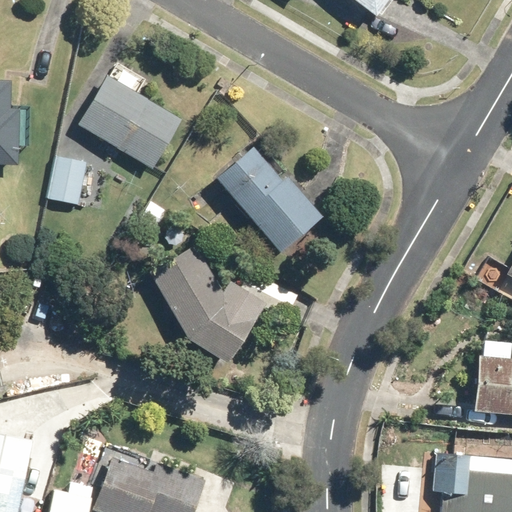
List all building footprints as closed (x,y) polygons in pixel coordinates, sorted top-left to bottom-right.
[(378,0),(335,0),(362,21),(378,0)] [(175,121),(99,76),(69,126),(146,171),(175,121)] [(0,81),(0,167),(8,168),(10,113),(1,112),(2,81),(0,81)] [(270,257),(312,221),(276,180),(272,184),(243,151),(205,183),(270,257)] [(82,163),(52,157),(44,200),(74,206),(82,163)] [(184,247),(139,273),(180,343),(186,348),(217,367),(252,307),(215,285),(210,292),(184,247)] [(511,254),(500,275),(511,281),(511,254)] [(58,298),(43,306),(61,342),(76,334),(58,298)] [(511,360),(467,357),(463,415),(511,418),(511,360)] [(5,511),(20,444),(0,439),(0,511),(5,511)] [(511,461),(465,457),(461,499),(437,497),(435,511),(511,511),(511,498),(509,499),(511,462),(511,461)] [(187,511),(198,483),(147,465),(144,473),(105,459),(85,511),(187,511)] [(80,511),(83,499),(49,491),(44,511),(80,511)]
